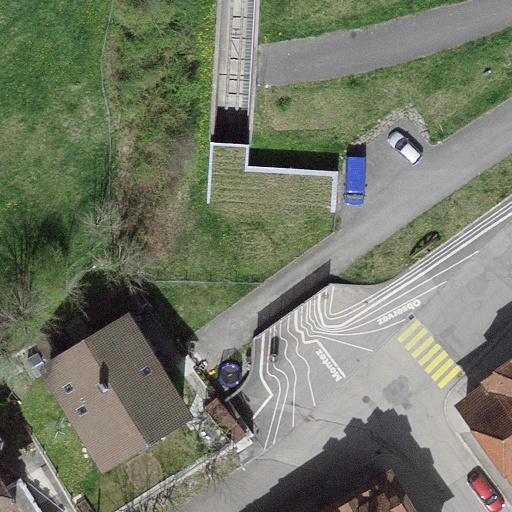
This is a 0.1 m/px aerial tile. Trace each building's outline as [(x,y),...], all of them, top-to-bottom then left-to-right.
[(210,140),(198,315),(223,352),(248,335),(296,303),(328,281),(329,268),(336,169),(246,163),(248,142),(229,141),(210,140)] [(125,322),(47,369),(104,462),(181,414),(156,372),(164,367),(157,355),(148,359),(125,322)] [(464,407),(511,473),(511,366),(489,383),(492,388),(464,407)] [(41,511),(19,478),(0,489),(0,511),(41,511)] [(406,511),(386,478),(329,511),(406,511)]
